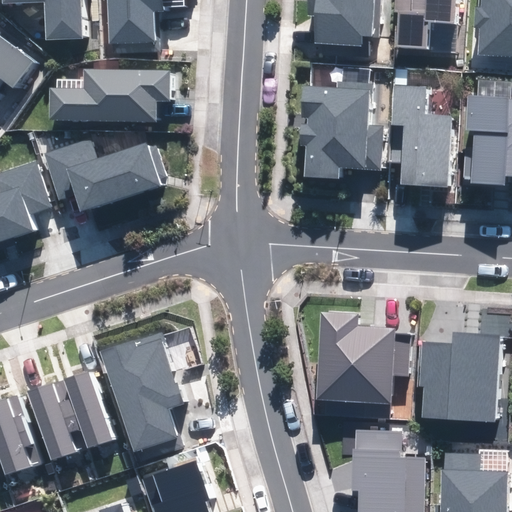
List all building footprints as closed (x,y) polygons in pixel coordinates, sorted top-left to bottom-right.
[(81,38),(79,0),(0,0),(0,2),(45,1),(46,39),(81,38)] [(106,0),(108,51),(154,50),(153,12),(164,11),(164,0),(106,0)] [(308,0),(308,15),(315,15),(313,54),(370,57),(371,35),(378,35),(379,0),(308,0)] [(398,0),(395,53),(452,56),(454,23),(454,0),(398,0)] [(511,0),(480,0),(480,9),(477,8),(476,25),(479,25),(478,54),(511,56),(511,0)] [(0,77),(1,77),(14,87),(32,63),(0,39),(0,77)] [(50,90),(50,120),(155,121),(155,101),(169,101),(169,71),(84,70),(84,90),(50,90)] [(337,88),(302,86),(299,144),(309,145),(307,176),(338,178),(338,166),(379,169),(382,126),(366,126),(369,85),(337,83),(337,88)] [(425,87),(396,86),(393,124),(405,125),(402,184),(446,186),(450,117),(423,116),(425,87)] [(511,99),(469,98),(467,129),(475,129),(473,158),(465,158),(464,177),(471,177),(471,183),(504,184),(505,175),(511,175),(511,99)] [(75,195),(80,211),(168,182),(154,141),(97,160),(90,140),(45,156),(60,200),(75,195)] [(50,205),(35,161),(0,172),(0,241),(32,230),(26,214),(50,205)] [(357,315),(320,313),(315,400),(390,404),(391,374),(408,375),(410,331),(357,328),(357,315)] [(159,333),(100,352),(137,462),(183,448),(169,408),(182,403),(159,333)] [(452,344),(422,342),(420,386),(426,386),(424,417),(494,421),(498,336),(453,333),(452,344)] [(111,440),(87,372),(65,380),(71,398),(63,400),(74,429),(81,427),(88,448),(111,440)] [(74,429),(63,400),(57,403),(50,384),(27,392),(51,460),(74,452),(67,432),(74,429)] [(15,394),(0,399),(0,460),(5,475),(40,463),(15,394)] [(422,511),(423,458),(399,457),(399,433),(354,432),(353,490),(359,490),(358,511),(422,511)] [(480,455),(444,454),(443,511),(504,511),(505,471),(480,471),(480,455)] [(155,475),(142,480),(152,511),(207,511),(192,463),(155,475)]
